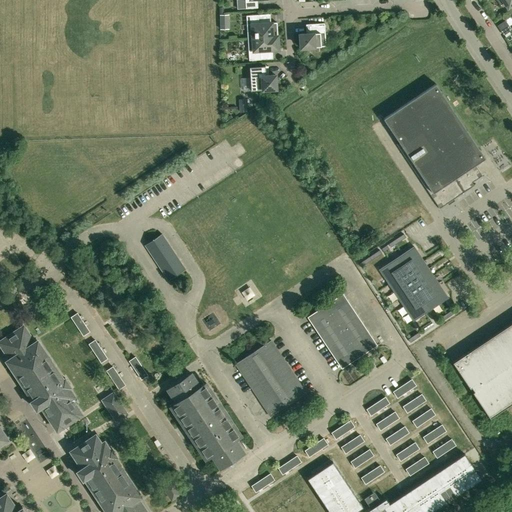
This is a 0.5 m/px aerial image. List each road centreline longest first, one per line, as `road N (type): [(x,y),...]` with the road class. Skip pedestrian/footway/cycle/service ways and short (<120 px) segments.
road 1 (unknown): [(54,259),(107,230),(129,237),(279,449)]
road 2 (unknown): [(211,494),(54,259)]
road 3 (unknown): [(417,358),(279,449)]
road 4 (residential): [(421,7),(287,14)]
road 5 (residential): [(511,102),(443,0)]
